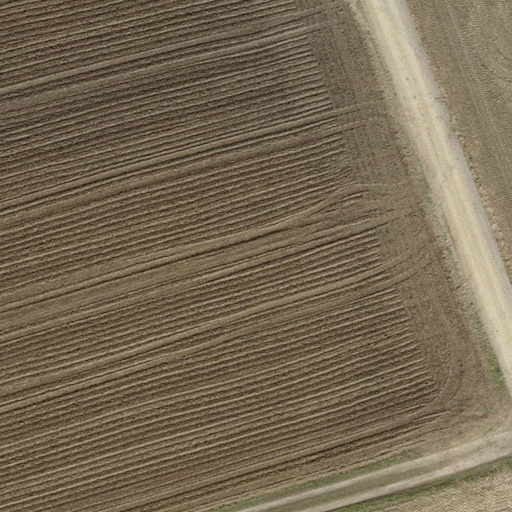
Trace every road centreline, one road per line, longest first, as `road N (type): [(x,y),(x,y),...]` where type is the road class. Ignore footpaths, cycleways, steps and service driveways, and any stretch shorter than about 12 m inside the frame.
road 1 (track): [(383,0),(511,339)]
road 2 (track): [(279,511),(511,442)]
